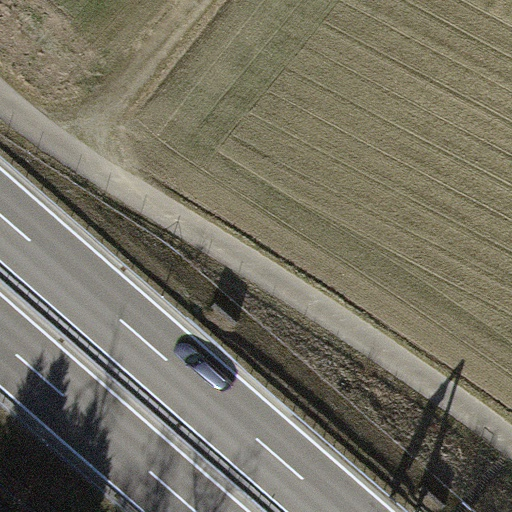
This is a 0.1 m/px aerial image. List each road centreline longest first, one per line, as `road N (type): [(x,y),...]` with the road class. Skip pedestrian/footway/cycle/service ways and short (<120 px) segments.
road 1 (track): [(511,439),(319,292),(67,154),(0,94)]
road 2 (trunk): [(343,511),(0,212)]
road 3 (trunk): [(0,337),(199,511)]
road 4 (track): [(194,0),(67,154)]
